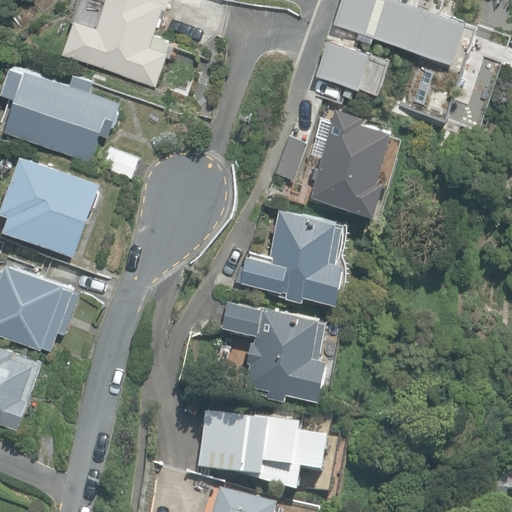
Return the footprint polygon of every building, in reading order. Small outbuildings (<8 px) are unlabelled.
[(68,55),(156,87),(169,53),(166,52),(170,41),(157,36),(167,9),(169,9),(172,0),(85,0),(77,22),(80,23),(68,55)] [(453,63),(467,21),(406,0),(343,0),(336,22),(453,63)] [(373,55),(332,41),(320,74),(362,88),(373,55)] [(7,130),(92,163),(103,134),(111,137),(124,102),(93,90),(97,80),(78,73),(74,83),(32,67),(30,73),(15,67),(5,93),(19,99),(7,130)] [(314,195),(379,213),(386,187),(391,189),(405,137),(396,134),(397,130),(365,122),(367,116),(338,108),(314,195)] [(277,172),(296,179),(310,141),(290,134),(277,172)] [(511,141),(505,139),(488,185),(511,194),(511,141)] [(142,156),(111,145),(104,165),(135,176),(142,156)] [(7,229),(76,254),(102,182),(24,154),(3,211),(12,214),(7,229)] [(285,297),(305,301),(306,293),(341,300),(349,259),(342,257),(349,222),(283,209),(273,260),(248,255),(243,281),(287,290),(285,297)] [(56,279),(62,263),(23,249),(17,266),(0,259),(0,333),(42,348),(43,345),(54,349),(63,323),(66,324),(69,316),(66,315),(75,289),(67,286),(69,283),(56,279)] [(271,394),(288,397),(289,390),(323,396),(331,356),(323,354),(330,319),(323,318),(323,315),(263,304),(263,308),(230,302),(226,323),(259,329),(249,382),(253,383),(252,388),(271,392),(271,394)] [(0,422),(19,430),(44,362),(17,352),(17,350),(0,343),(0,422)] [(264,482),(302,492),(304,469),(327,472),(331,437),(303,434),(305,428),(209,413),(200,467),(264,477),(264,482)] [(511,489),(511,472),(497,471),(496,486),(489,486),(488,501),(492,501),(490,511),(511,511),(511,501),(507,501),(508,489),(511,489)] [(281,511),(283,507),(223,490),(216,511),(281,511)]
